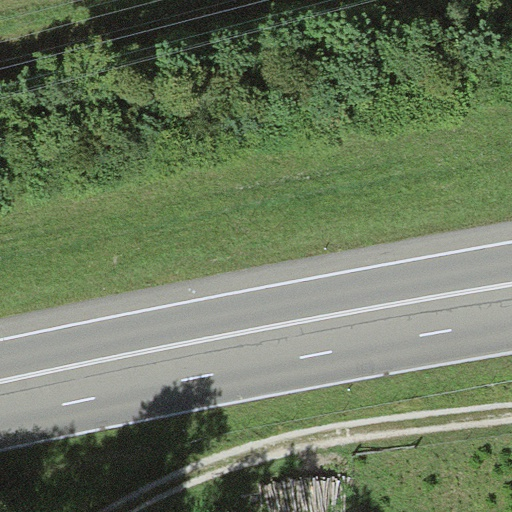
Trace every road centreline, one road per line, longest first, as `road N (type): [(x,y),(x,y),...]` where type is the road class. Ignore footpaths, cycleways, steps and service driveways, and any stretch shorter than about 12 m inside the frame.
road 1 (secondary): [(511,285),(0,380)]
road 2 (track): [(114,511),(238,456),(511,413)]
